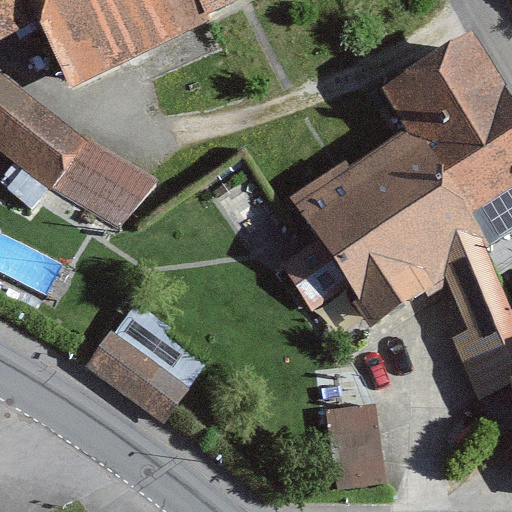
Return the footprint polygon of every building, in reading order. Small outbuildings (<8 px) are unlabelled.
[(0,0),(0,52),(57,26),(44,0),(0,0)] [(44,0),(57,26),(86,97),(277,0),(44,0)] [(413,140),(313,189),(383,330),(440,295),(481,400),(511,391),(511,284),(502,251),(511,244),(511,98),(482,49),(396,97),(413,140)] [(0,79),(0,145),(118,226),(149,182),(0,79)] [(88,367),(169,418),(207,358),(126,307),(88,367)] [(385,479),(382,400),(333,402),(336,480),(385,479)] [(0,450),(11,428),(0,423),(0,450)]
